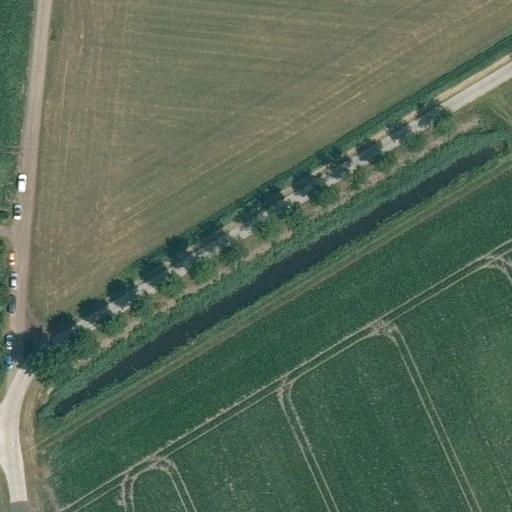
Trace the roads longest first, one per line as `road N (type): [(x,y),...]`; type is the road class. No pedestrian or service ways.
road 1 (unclassified): [(7,435),(15,388),(37,358),(125,297),(511,68)]
road 2 (track): [(15,388),(46,0)]
